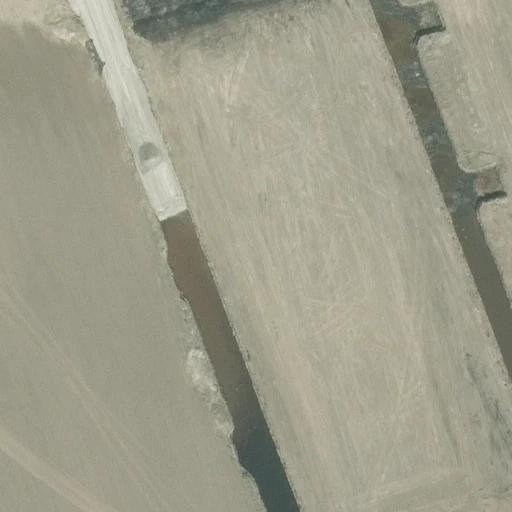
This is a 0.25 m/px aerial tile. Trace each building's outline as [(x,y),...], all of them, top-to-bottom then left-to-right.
[(148,0),(147,0),(141,2),(145,14),(152,11),(148,0)] [(156,0),(148,0),(152,11),(160,8),(156,0)] [(489,24),(472,30),(485,62),(511,52),(511,0),(508,0),(484,9),(489,24)] [(182,31),(155,41),(163,63),(161,64),(162,65),(208,48),(199,26),(207,23),(202,10),(178,19),(182,31)] [(208,48),(162,65),(170,88),(199,78),(203,89),(228,80),(223,67),(216,70),(208,48)] [(346,58),(297,77),(303,93),(321,87),(328,107),(373,91),(365,68),(351,73),(346,58)] [(336,128),(323,133),(329,150),(373,133),(368,119),(381,114),(373,91),(328,107),(336,128)] [(216,123),(189,132),(198,155),(195,156),(196,157),(242,140),(234,118),(241,115),(236,102),(212,111),(216,123)] [(242,140),(196,157),(204,180),(233,169),(238,181),(262,172),(257,159),(250,162),(242,140)] [(372,154),(345,164),(359,201),(407,183),(404,174),(402,175),(397,161),(377,168),(372,154)] [(407,183),(359,201),(371,234),(393,226),(389,215),(414,206),(409,192),(410,191),(407,183)] [(231,222),(222,225),(226,234),(225,235),(230,249),(269,234),(261,213),(275,208),(267,188),(225,204),(231,222)] [(269,234),(230,249),(235,263),(236,262),(240,271),(249,268),(255,286),(298,270),(290,250),(277,255),(269,234)] [(405,248),(380,257),(392,292),(388,293),(388,294),(441,275),(438,266),(436,266),(431,251),(409,259),(405,248)] [(441,275),(388,294),(403,333),(434,321),(428,307),(449,300),(443,284),(445,283),(441,275)] [(266,313),(257,317),(260,326),(259,326),(264,340),(303,326),(295,305),(309,300),(301,280),(259,295),(266,313)] [(303,326),(264,340),(269,355),(270,354),(274,363),(283,360),(290,378),(332,362),(325,342),(311,347),(303,326)] [(300,405),(291,409),(294,418),(293,418),(298,432),(337,418),(329,397),(343,391),(335,371),(293,387),(300,405)] [(102,388),(81,396),(95,432),(116,424),(102,388)] [(81,396),(61,403),(74,440),(78,438),(95,432),(81,396)] [(61,403),(40,411),(54,447),(70,441),(74,440),(61,403)] [(40,411),(20,419),(33,455),(37,453),(54,447),(40,411)] [(337,418),(298,432),(303,446),(305,446),(308,455),(317,452),(324,470),(366,454),(359,434),(345,439),(337,418)] [(20,419),(0,426),(13,462),(30,456),(33,455),(20,419)] [(0,426),(0,467),(13,462),(0,426)] [(74,440),(70,441),(75,452),(82,449),(78,438),(74,440)] [(123,445),(115,448),(119,459),(127,456),(123,445)] [(82,449),(75,452),(79,463),(86,461),(82,449)] [(33,455),(30,456),(34,467),(41,464),(37,453),(33,455)] [(41,464),(34,467),(38,478),(46,476),(41,464)]
